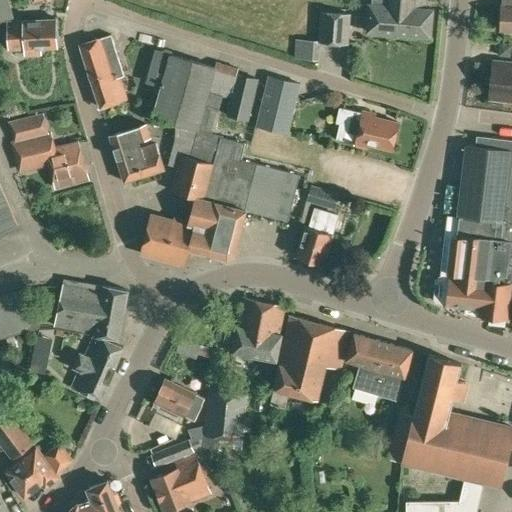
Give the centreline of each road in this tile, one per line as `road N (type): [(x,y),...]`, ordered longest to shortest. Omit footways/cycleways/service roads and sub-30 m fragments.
road 1 (residential): [(446,115),(89,0)]
road 2 (residential): [(177,304),(126,250),(69,38),(80,0)]
road 3 (secondary): [(387,309),(250,273),(205,281),(177,304)]
road 4 (secondary): [(387,309),(446,115)]
road 5 (secondary): [(107,435),(177,304)]
road 6 (unknown): [(44,256),(0,126)]
road 7 (tertiary): [(511,347),(387,309)]
